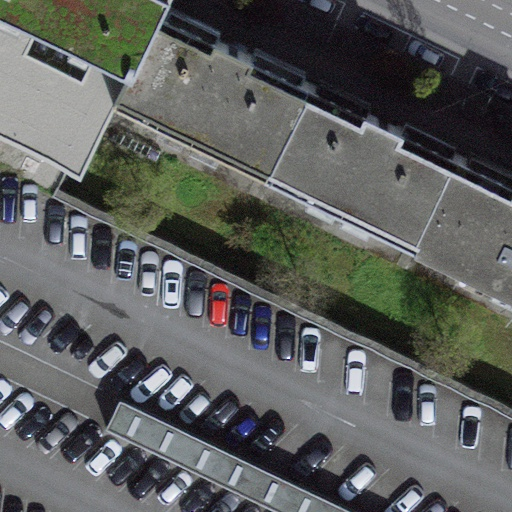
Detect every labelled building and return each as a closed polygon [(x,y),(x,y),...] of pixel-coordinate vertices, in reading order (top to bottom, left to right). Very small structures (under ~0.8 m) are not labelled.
[(0,0),(0,134),(78,173),(115,98),(159,8),(162,0),(0,0)] [(159,8),(115,98),(264,172),(308,81),(159,8)] [(458,154),(308,81),(264,172),(414,243),(458,154)] [(511,179),(458,154),(414,243),(511,290),(511,179)] [(29,178),(0,164),(0,511),(511,511),(511,404),(31,173),(29,178)]
